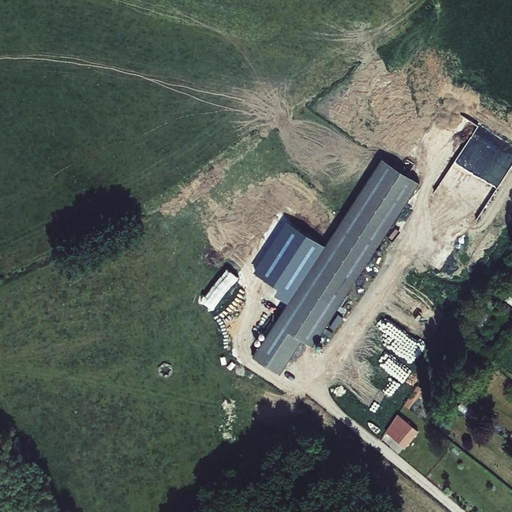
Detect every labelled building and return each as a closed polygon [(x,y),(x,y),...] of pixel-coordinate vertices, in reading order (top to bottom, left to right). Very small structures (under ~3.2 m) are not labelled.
[(384,160),(256,359),(282,376),(304,341),(315,348),(421,184),(384,160)] [(431,239),(448,250),(478,204),(461,193),(431,239)] [(160,375),(162,376),(164,377),(167,378),(173,373),(171,365),(164,363),(158,368),(160,375)] [(440,409),(453,419),(458,411),(446,401),(440,409)] [(389,434),(407,447),(420,428),(405,418),(399,427),(396,425),(389,434)]
